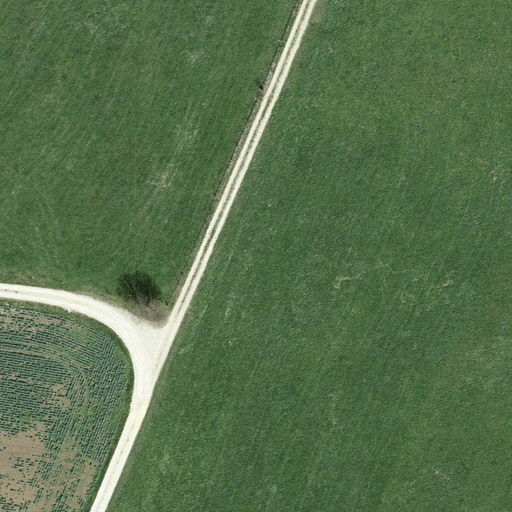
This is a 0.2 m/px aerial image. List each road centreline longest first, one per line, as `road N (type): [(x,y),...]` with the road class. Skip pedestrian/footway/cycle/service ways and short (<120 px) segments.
road 1 (track): [(308,0),(96,511)]
road 2 (track): [(159,353),(102,312),(0,290)]
